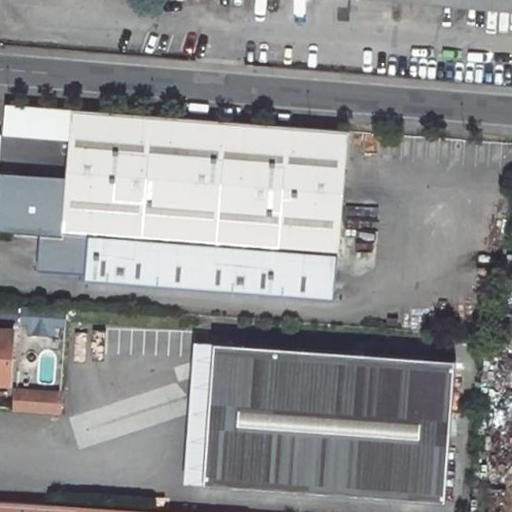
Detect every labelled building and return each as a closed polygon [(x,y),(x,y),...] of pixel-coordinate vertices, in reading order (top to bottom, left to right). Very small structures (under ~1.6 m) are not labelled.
[(511,0),(412,0),(511,9),(511,0)] [(3,176),(0,225),(0,228),(91,235),(88,280),(420,305),(433,137),(75,108),(69,182),(3,176)] [(24,306),(22,325),(67,328),(69,310),(24,306)] [(0,382),(9,383),(12,331),(0,330),(0,382)] [(218,344),(195,343),(185,484),(208,486),(218,344)] [(458,361),(218,344),(208,486),(447,503),(458,361)] [(16,390),(14,410),(59,413),(61,395),(16,390)] [(173,511),(0,500),(0,511),(173,511)]
